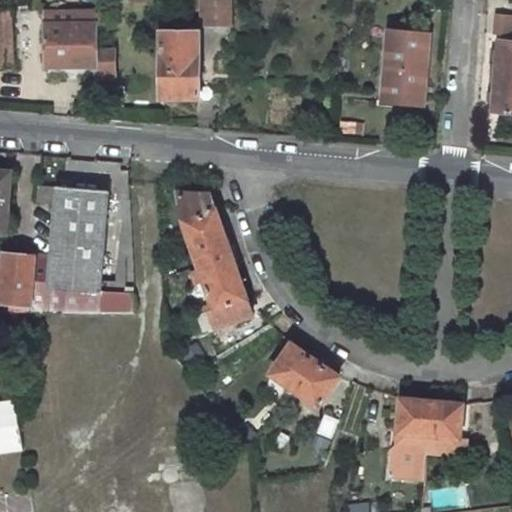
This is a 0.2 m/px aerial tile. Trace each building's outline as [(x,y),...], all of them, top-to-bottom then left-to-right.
[(229,0),(201,0),(201,27),(229,27),(229,0)] [(45,10),(46,25),(96,24),(96,10),(45,10)] [(10,13),(0,13),(0,67),(12,67),(10,13)] [(96,24),(46,25),(47,69),(97,68),(97,80),(115,80),(115,52),(96,53),(96,24)] [(198,33),(160,32),(160,100),(199,99),(198,33)] [(429,36),(388,32),(382,102),(422,105),(429,36)] [(511,44),(498,43),(492,111),(511,113),(511,44)] [(0,231),(6,232),(9,205),(6,205),(9,172),(0,171),(0,231)] [(108,191),(56,188),(50,261),(36,260),(32,305),(32,313),(134,313),(133,294),(101,292),(108,191)] [(216,328),(253,315),(210,197),(180,194),(184,221),(214,308),(209,309),(216,328)] [(4,253),(0,292),(0,302),(32,305),(36,256),(4,253)] [(318,406),(340,375),(292,342),(270,373),(318,406)] [(464,403),(401,398),(397,433),(391,433),(390,451),(466,456),(467,439),(461,438),(464,403)] [(9,399),(0,400),(0,454),(16,452),(9,399)] [(321,415),(315,434),(330,438),(336,420),(321,415)]
